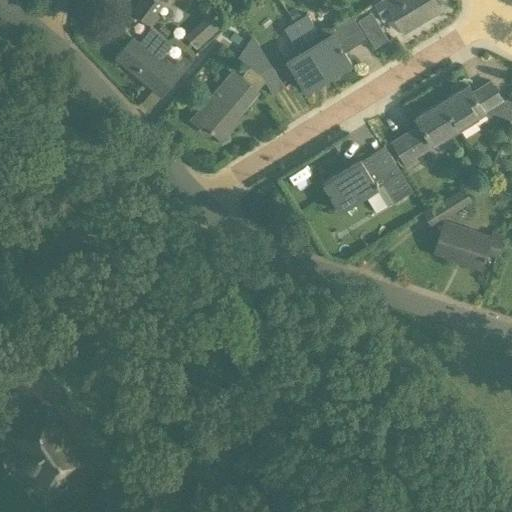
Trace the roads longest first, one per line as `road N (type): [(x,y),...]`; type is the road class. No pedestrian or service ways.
road 1 (residential): [(511,337),(267,252),(197,198)]
road 2 (residential): [(197,198),(489,22)]
road 3 (residential): [(197,198),(33,28)]
